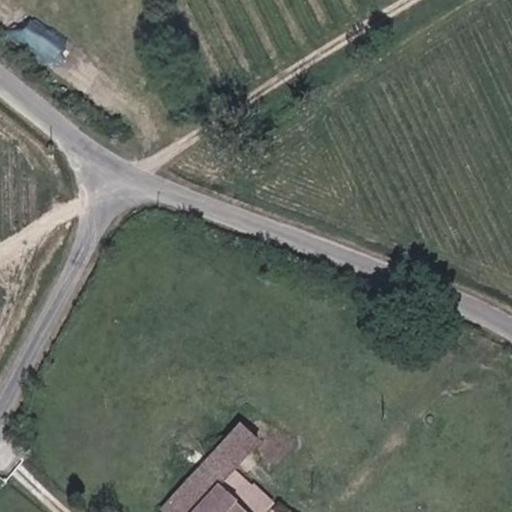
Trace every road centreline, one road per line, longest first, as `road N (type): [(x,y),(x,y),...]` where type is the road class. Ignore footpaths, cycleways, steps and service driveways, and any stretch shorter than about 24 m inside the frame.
road 1 (unclassified): [(117,177),(417,281),(511,328)]
road 2 (residential): [(117,177),(0,416)]
road 3 (track): [(117,177),(206,96),(195,0)]
road 4 (track): [(394,0),(206,96)]
road 5 (unclassified): [(0,73),(117,177)]
